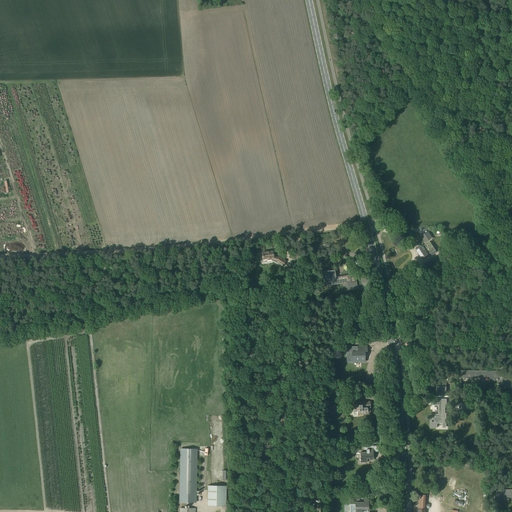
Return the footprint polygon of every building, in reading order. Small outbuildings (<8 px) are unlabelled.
[(428,231),(420,236),(425,243),(432,238),(428,231)] [(417,248),(416,249),(417,250),(416,251),(422,259),(428,255),(431,253),(432,254),(433,254),(435,253),(435,252),(435,251),(435,250),(430,242),(423,246),(423,247),(421,248),(420,246),(419,246),(417,248)] [(273,251),(262,253),(263,259),(271,258),(271,260),(272,260),(278,261),(278,258),(273,257),(273,251)] [(329,270),(322,271),(324,282),(330,281),(331,286),(345,283),(346,290),(357,288),(355,274),(336,277),(335,270),(329,271),(329,270)] [(358,351),(352,352),(352,362),(365,362),(364,352),(367,352),(367,346),(358,347),(358,351)] [(460,371),(460,378),(498,379),(498,384),(502,384),(502,386),(511,386),(511,379),(502,379),(502,377),(498,377),(498,371),(460,371)] [(358,399),(356,399),(356,411),(357,411),(357,416),(362,416),(362,414),(367,414),(367,413),(367,411),(370,411),(370,402),(358,402),(358,399)] [(430,427),(437,428),(437,423),(443,423),(443,428),(446,428),(446,414),(445,414),(445,405),(446,405),(446,399),(434,399),(434,405),(439,405),(439,415),(430,414),(430,419),(432,419),(432,427),(430,427)] [(366,452),(360,452),(360,463),(366,462),(366,459),(373,459),(372,450),(376,450),(375,446),(363,446),(363,450),(366,450),(366,452)] [(181,449),(180,502),(196,502),(196,449),(181,449)] [(208,486),(208,506),(225,506),(225,486),(208,486)] [(511,489),(495,490),(495,497),(511,497),(511,489)] [(417,509),(417,511),(424,511),(425,508),(429,509),(429,505),(425,504),(426,492),(421,492),(421,495),(419,495),(418,509),(417,509)] [(355,505),(349,505),(349,511),(361,511),(367,511),(367,509),(368,509),(368,500),(364,500),(363,503),(355,503),(355,505)]
